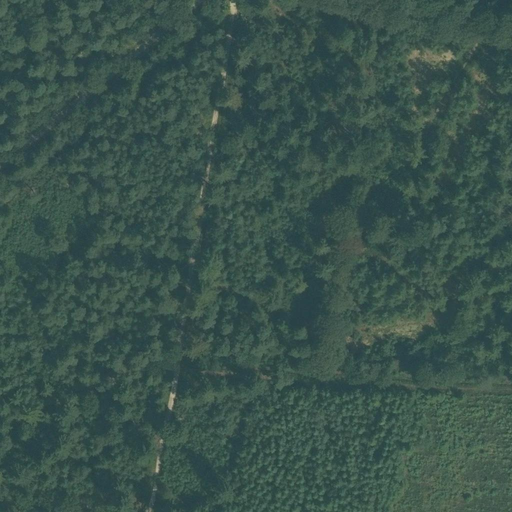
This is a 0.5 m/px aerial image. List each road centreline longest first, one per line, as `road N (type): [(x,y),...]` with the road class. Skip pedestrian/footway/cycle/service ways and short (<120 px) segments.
road 1 (track): [(230,0),(153,511)]
road 2 (unclassified): [(0,164),(200,0)]
road 3 (unclassified): [(393,0),(511,22)]
